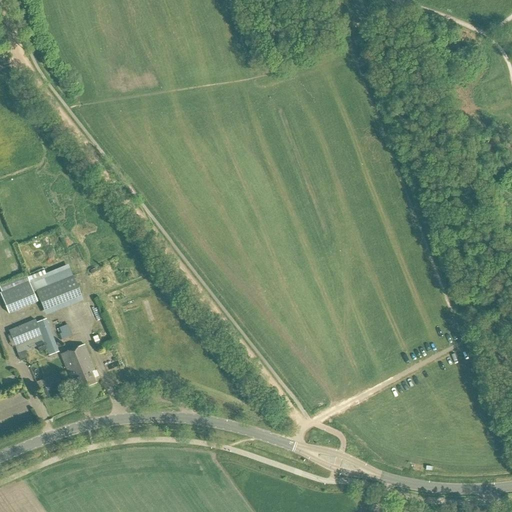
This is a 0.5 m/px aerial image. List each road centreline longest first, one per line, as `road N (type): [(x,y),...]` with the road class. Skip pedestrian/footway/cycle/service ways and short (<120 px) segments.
road 1 (track): [(1,0),(28,73),(302,427),(290,445)]
road 2 (tertiary): [(0,458),(87,424),(136,417),(214,422),(307,450)]
road 3 (tertiary): [(371,473),(454,491),(511,487)]
